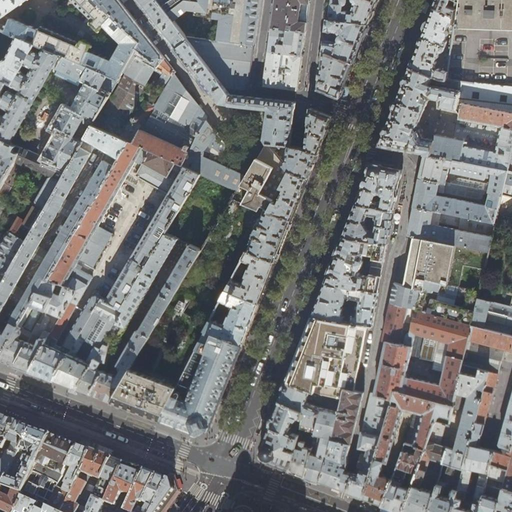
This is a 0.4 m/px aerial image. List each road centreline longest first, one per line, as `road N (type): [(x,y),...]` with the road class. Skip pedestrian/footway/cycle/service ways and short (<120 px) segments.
road 1 (residential): [(350,145),(413,161),(338,509)]
road 2 (secondary): [(350,145),(224,466)]
road 3 (primary): [(0,381),(224,466)]
road 4 (secondary): [(407,0),(361,116)]
road 5 (primary): [(224,466),(338,509)]
